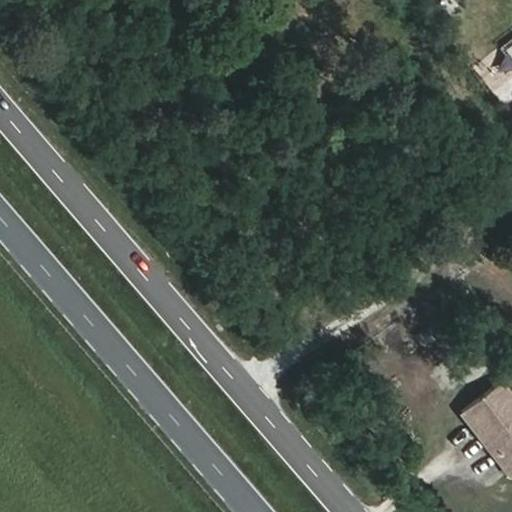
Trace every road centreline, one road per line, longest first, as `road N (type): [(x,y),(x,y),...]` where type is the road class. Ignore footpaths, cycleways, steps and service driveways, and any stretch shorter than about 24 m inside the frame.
road 1 (primary): [(350,511),(0,108)]
road 2 (primary): [(0,216),(255,511)]
